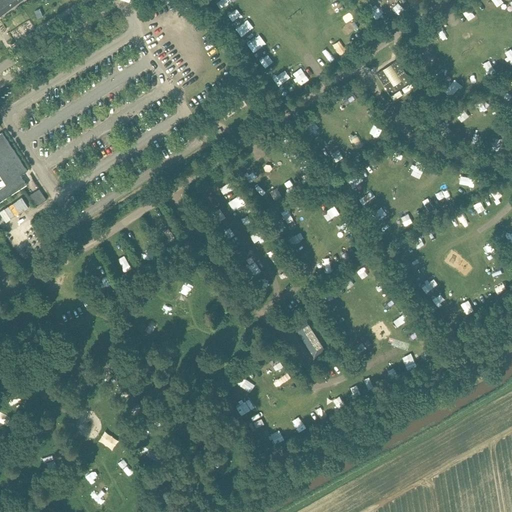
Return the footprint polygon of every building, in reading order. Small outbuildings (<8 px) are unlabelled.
[(0,0),(0,15),(22,0),(0,0)] [(404,56),(376,74),(390,95),(410,81),(401,66),(407,61),(404,56)] [(27,171),(2,132),(0,133),(0,177),(5,185),(0,187),(0,202),(27,185),(21,175),(27,171)] [(37,206),(46,200),(39,189),(30,195),(37,206)] [(22,197),(0,211),(0,213),(6,222),(28,208),(22,197)] [(308,324),(302,328),(316,351),(323,347),(308,324)]
